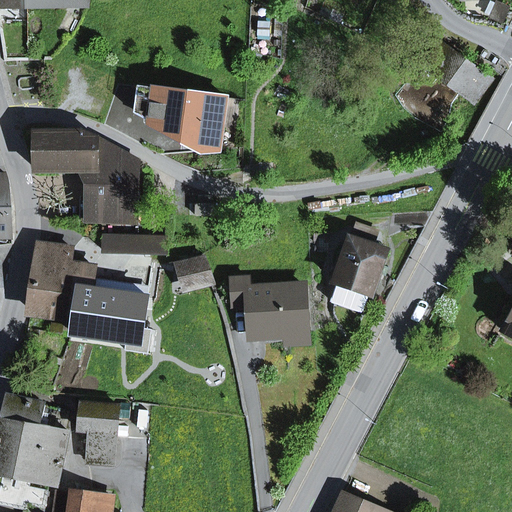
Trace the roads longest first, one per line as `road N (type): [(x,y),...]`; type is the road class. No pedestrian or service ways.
road 1 (primary): [(511,121),(306,511)]
road 2 (residential): [(358,184),(231,193),(74,120),(4,116)]
road 3 (residential): [(0,380),(26,234),(14,152)]
road 4 (track): [(457,104),(358,184)]
